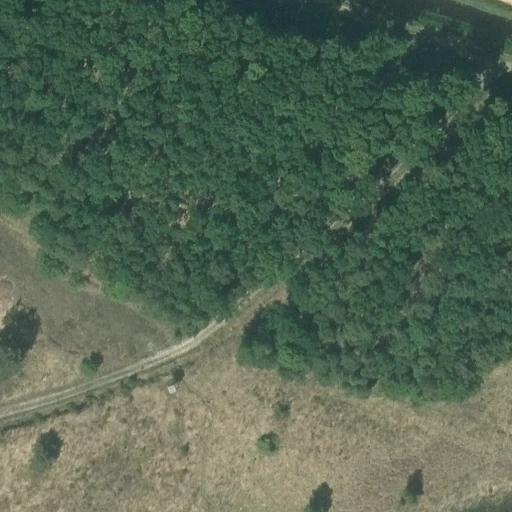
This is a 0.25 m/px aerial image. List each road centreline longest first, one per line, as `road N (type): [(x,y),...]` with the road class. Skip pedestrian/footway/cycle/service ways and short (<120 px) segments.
road 1 (track): [(0,414),(133,368),(193,337),(384,172),(496,57)]
road 2 (track): [(496,57),(311,0)]
